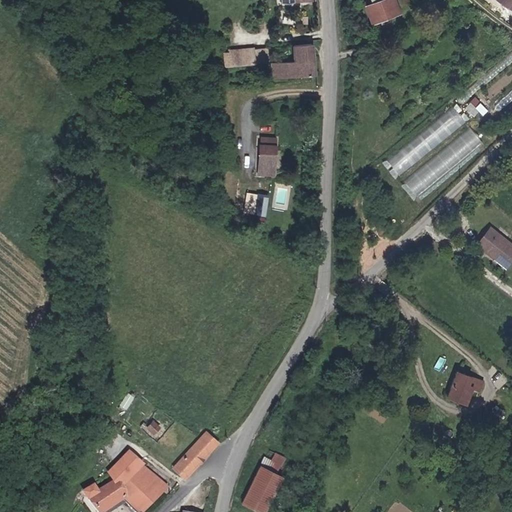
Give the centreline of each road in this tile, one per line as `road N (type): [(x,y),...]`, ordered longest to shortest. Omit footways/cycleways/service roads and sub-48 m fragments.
road 1 (tertiary): [(330,0),(335,43),(319,307)]
road 2 (residential): [(511,138),(349,295),(319,307)]
road 3 (tertiary): [(319,307),(237,456)]
